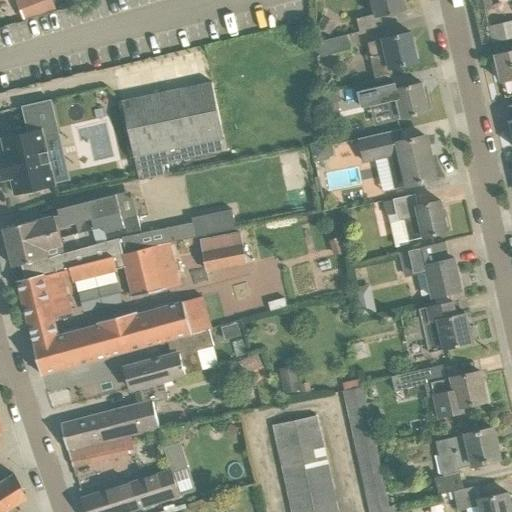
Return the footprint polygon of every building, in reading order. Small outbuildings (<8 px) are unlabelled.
[(53,0),(17,0),(24,21),(57,10),(53,0)] [(407,11),(404,0),(372,0),(375,14),(358,18),(361,31),(383,26),(380,17),(407,11)] [(478,0),(481,10),(492,7),(489,0),(478,0)] [(324,17),(318,26),(331,35),(337,25),(324,17)] [(493,41),(511,36),(511,19),(489,24),(493,41)] [(392,68),(399,67),(418,63),(411,32),(383,38),(383,39),(370,42),(373,57),(372,57),(377,80),(394,76),(392,68)] [(349,35),(316,43),(320,57),(352,49),(349,35)] [(502,82),(511,79),(511,51),(495,55),(502,82)] [(329,76),(324,84),(330,87),(335,79),(329,76)] [(389,100),(393,120),(430,112),(429,108),(431,108),(429,96),(426,96),(423,83),(398,89),(397,81),(359,90),(363,106),(389,100)] [(213,82),(124,101),(141,180),(166,175),(164,164),(227,151),(221,122),(219,107),(213,82)] [(324,94),(326,104),(338,102),(341,101),(339,91),(324,94)] [(3,174),(4,175),(4,179),(12,178),(16,194),(55,185),(44,138),(60,134),(52,100),(24,106),(25,107),(31,133),(3,139),(4,140),(7,155),(0,156),(0,159),(0,161),(1,162),(3,174)] [(426,136),(409,140),(406,128),(360,139),(365,163),(389,157),(396,189),(436,179),(426,136)] [(331,140),(312,144),(316,162),(328,159),(333,151),(331,140)] [(441,201),(419,206),(416,193),(384,201),(387,215),(390,214),(397,246),(410,243),(410,240),(448,232),(441,201)] [(106,233),(122,229),(113,195),(55,210),(56,215),(59,228),(77,223),(98,218),(101,228),(104,227),(106,233)] [(61,237),(59,228),(56,215),(4,228),(8,244),(54,231),(56,238),(61,237)] [(98,218),(87,221),(77,223),(79,233),(101,228),(98,218)] [(170,242),(181,240),(197,237),(197,235),(214,233),(212,219),(194,222),(122,237),(123,239),(122,239),(125,251),(152,245),(170,241),(170,242)] [(15,266),(22,264),(49,257),(65,253),(64,245),(61,237),(56,238),(54,231),(8,244),(14,268),(15,267),(15,266)] [(208,271),(247,263),(241,232),(202,239),(208,271)] [(330,240),(334,256),(350,251),(345,236),(330,240)] [(22,264),(26,278),(19,280),(18,279),(16,279),(17,281),(18,280),(34,343),(33,343),(35,347),(32,348),(35,357),(37,356),(39,361),(36,362),(39,371),(41,370),(42,375),(168,340),(211,328),(212,328),(203,296),(174,304),(173,302),(156,306),(157,309),(145,312),(146,315),(138,317),(137,311),(98,322),(100,328),(92,330),(91,327),(79,330),(79,327),(62,332),(62,335),(58,336),(54,318),(72,313),(63,277),(72,275),(74,281),(117,270),(117,269),(126,267),(133,297),(166,288),(181,284),(170,242),(170,241),(152,245),(125,251),(122,239),(65,253),(49,257),(22,264)] [(462,291),(454,258),(440,261),(436,244),(400,252),(406,277),(426,272),(432,297),(462,291)] [(357,288),(361,316),(376,313),(371,286),(357,288)] [(467,313),(456,315),(453,301),(420,308),(429,351),(474,342),(473,340),(477,339),(474,326),(470,327),(467,313)] [(225,340),(238,337),(234,324),(222,327),(225,340)] [(132,389),(141,386),(187,374),(204,369),(199,350),(215,346),(211,328),(168,340),(169,341),(170,341),(174,355),(126,368),(132,389)] [(274,393),(272,382),(270,383),(268,376),(267,377),(258,354),(231,366),(242,392),(258,385),(263,407),(278,404),(276,393),(274,393)] [(480,371),(451,377),(451,378),(449,378),(446,364),(402,374),(405,389),(433,383),(435,394),(433,394),(439,418),(466,412),(465,406),(487,401),(480,371)] [(300,391),(297,366),(280,369),(283,394),(300,391)] [(68,450),(87,445),(161,425),(154,401),(169,397),(165,382),(187,376),(187,374),(141,386),(146,402),(61,424),(68,450)] [(346,390),(364,386),(362,379),(344,383),(346,390)] [(300,384),(302,395),(311,394),(309,382),(300,384)] [(346,400),(366,395),(364,386),(346,390),(344,391),(346,400)] [(349,411),(369,407),(366,395),(346,400),(349,411)] [(351,422),(371,418),(369,407),(349,411),(351,422)] [(299,431),(321,426),(318,415),(296,420),(299,431)] [(354,433),(374,429),(371,418),(351,422),(354,433)] [(277,436),(299,431),(296,420),(274,425),(277,436)] [(164,430),(171,452),(173,452),(177,449),(180,447),(184,442),(187,437),(188,428),(186,429),(186,425),(164,430)] [(301,442),(323,437),(321,426),(299,431),(301,442)] [(437,441),(441,458),(456,454),(459,469),(481,464),(501,459),(493,428),(465,435),(437,441)] [(376,440),(374,432),(374,429),(354,433),(356,444),(376,440)] [(374,432),(376,440),(377,443),(386,441),(384,430),(374,432)] [(279,447),(301,442),(299,431),(277,436),(279,447)] [(304,453),(326,448),(323,437),(301,442),(304,453)] [(72,452),(76,467),(127,455),(123,440),(72,452)] [(379,451),(377,443),(376,440),(356,444),(359,455),(379,451)] [(281,458),(304,453),(301,442),(279,447),(281,458)] [(306,464),(328,459),(326,448),(304,453),(306,464)] [(361,467),(381,462),(379,451),(359,455),(361,467)] [(201,459),(211,489),(227,484),(216,453),(201,459)] [(284,469),(306,464),(304,453),(281,458),(284,469)] [(308,475),(331,470),(328,459),(306,464),(308,475)] [(364,478),(384,473),(381,462),(361,467),(364,478)] [(286,480),(308,475),(306,464),(284,469),(286,480)] [(86,511),(128,511),(181,495),(180,491),(175,474),(173,468),(101,492),(82,498),(86,511)] [(311,486),(333,481),(331,470),(308,475),(311,486)] [(439,495),(455,491),(465,489),(461,472),(445,476),(436,478),(439,495)] [(366,489),(386,484),(384,473),(364,478),(366,489)] [(0,511),(4,511),(17,504),(26,499),(13,474),(0,481),(0,511)] [(289,491),(311,486),(308,475),(286,480),(289,491)] [(313,497),(336,492),(333,481),(311,486),(313,497)] [(369,500),(389,495),(386,484),(366,489),(369,500)] [(291,502),(313,497),(311,486),(289,491),(291,502)] [(511,511),(511,507),(508,492),(479,499),(476,486),(465,489),(455,491),(460,510),(480,506),(481,511),(511,511)] [(316,508),(338,503),(336,492),(313,497),(316,508)] [(371,511),(396,506),(396,505),(391,506),(389,495),(369,500),(371,511)] [(293,511),(296,511),(316,508),(313,497),(291,502),(293,511)] [(316,511),(339,511),(338,503),(316,508),(316,511)]
